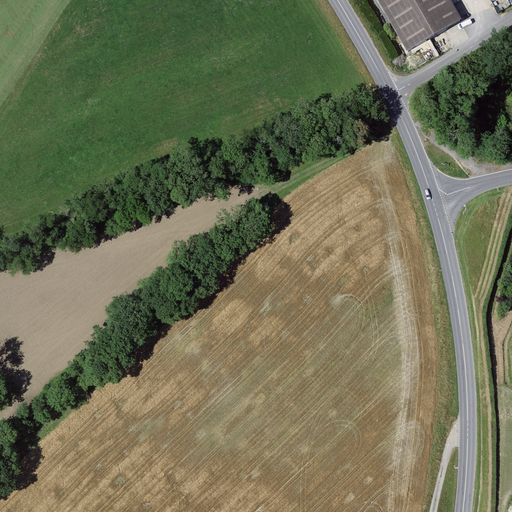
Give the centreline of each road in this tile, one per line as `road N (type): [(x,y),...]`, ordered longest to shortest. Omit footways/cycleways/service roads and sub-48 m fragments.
road 1 (tertiary): [(463,511),(464,368),(432,199)]
road 2 (tertiary): [(432,199),(389,93),(337,0)]
